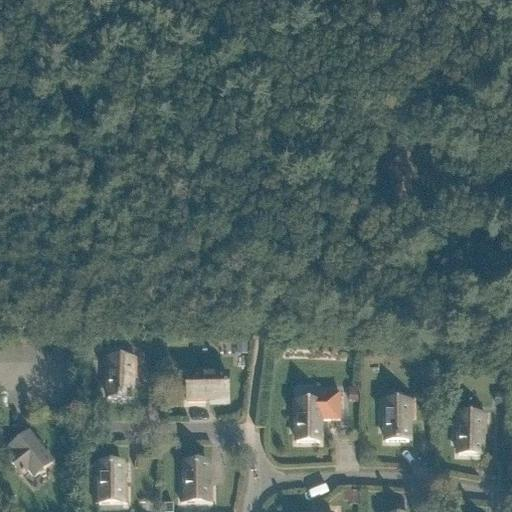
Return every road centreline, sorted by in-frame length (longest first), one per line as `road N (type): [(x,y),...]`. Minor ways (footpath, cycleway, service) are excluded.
road 1 (residential): [(511,497),(366,479),(256,488)]
road 2 (residential): [(256,488),(246,440),(216,432),(104,434)]
